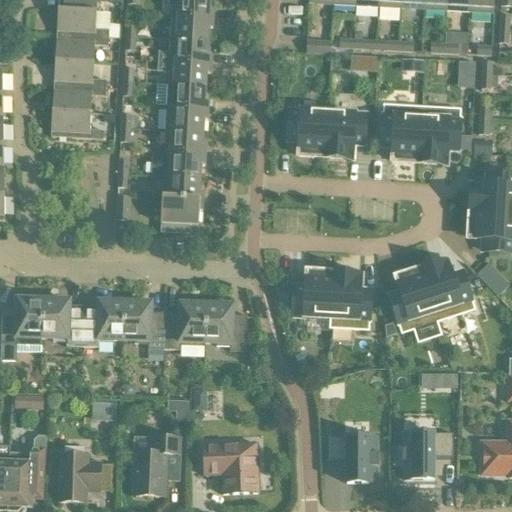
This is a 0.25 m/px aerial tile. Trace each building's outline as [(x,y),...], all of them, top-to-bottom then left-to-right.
[(56,38),(109,41),(109,33),(95,32),(97,2),(64,0),(63,12),(58,12),(56,38)] [(210,0),(173,0),(172,19),(213,21),(214,12),(210,12),(210,0)] [(355,0),(356,8),(378,9),(378,0),(355,0)] [(378,0),(378,9),(401,10),(401,0),(378,0)] [(401,0),(401,10),(424,12),(424,0),(401,0)] [(424,0),(424,12),(447,13),(447,0),(424,0)] [(447,0),(447,13),(469,14),(470,0),(447,0)] [(470,0),(469,14),(493,16),(493,0),(470,0)] [(511,9),(511,0),(501,0),(501,9),(511,9)] [(500,32),(509,32),(510,18),(500,18),(500,32)] [(172,19),(171,42),(208,44),(209,30),(213,31),(213,21),(172,19)] [(126,39),(135,40),(136,26),(127,25),(126,39)] [(509,32),(500,32),(499,46),(508,46),(509,32)] [(109,41),(56,38),(55,63),(93,66),(94,48),(108,49),(109,41)] [(135,40),(126,39),(125,53),(134,53),(135,40)] [(353,51),(353,42),(340,41),(339,51),(353,51)] [(159,54),(158,64),(211,67),(211,57),(208,57),(208,44),(171,42),(170,55),(159,54)] [(367,43),(353,42),(353,51),(367,52),(367,43)] [(307,43),(307,44),(306,56),(330,57),(331,44),(307,43)] [(399,54),(399,44),(385,44),(385,53),(399,54)] [(399,44),(399,54),(413,54),(413,45),(399,44)] [(444,56),(445,47),(431,46),(430,55),(444,56)] [(445,47),(444,56),(458,57),(459,47),(445,47)] [(491,58),(491,49),(477,48),(477,58),(491,58)] [(352,57),(352,71),(379,71),(379,58),(352,57)] [(459,88),(475,88),(476,63),(460,62),(459,88)] [(93,66),(55,63),(54,89),(106,92),(106,83),(93,82),(93,66)] [(211,67),(158,64),(158,74),(169,75),(169,87),(206,89),(206,76),(210,76),(211,67)] [(482,78),(491,78),(492,64),(482,64),(482,78)] [(123,85),(133,85),(133,71),(124,71),(123,85)] [(491,78),(482,78),(481,92),(490,92),(491,78)] [(133,85),(123,85),(123,98),(132,99),(133,85)] [(206,89),(169,87),(167,110),(208,112),(209,103),(205,103),(206,89)] [(54,89),(52,114),(91,116),(92,99),(105,99),(106,92),(54,89)] [(480,101),(480,109),(479,123),(489,124),(490,101),(480,101)] [(384,108),(381,146),(395,146),(394,164),(419,165),(422,110),(384,108)] [(167,110),(166,133),(203,135),(204,122),(207,122),(208,112),(167,110)] [(422,110),(419,165),(444,167),(445,149),(458,150),(460,112),(422,110)] [(301,141),(300,158),(325,160),(328,114),(289,112),(288,140),(301,141)] [(91,116),(52,114),(51,140),(103,143),(103,133),(90,133),(91,116)] [(325,160),(350,161),(351,144),(364,145),(366,116),(328,114),(325,160)] [(121,131),(130,131),(131,117),(122,117),(121,131)] [(489,124),(479,123),(479,137),(488,137),(489,124)] [(130,131),(121,131),(120,145),(129,145),(130,131)] [(166,133),(165,156),(205,158),(206,149),(203,149),(203,135),(166,133)] [(459,138),(458,153),(468,153),(469,138),(459,138)] [(493,144),(474,144),(474,159),(492,159),(493,144)] [(165,156),(165,157),(153,156),(152,178),(163,179),(201,181),(201,168),(205,168),(205,158),(165,156)] [(119,162),(118,176),(127,177),(128,163),(119,162)] [(127,177),(118,176),(117,190),(127,191),(127,177)] [(488,190),(471,189),(470,214),(511,216),(511,178),(489,177),(488,190)] [(163,179),(162,202),(203,204),(203,194),(200,194),(201,181),(163,179)] [(130,200),(117,199),(116,223),(128,224),(130,200)] [(203,204),(162,202),(160,234),(188,236),(188,227),(198,228),(199,213),(202,213),(203,204)] [(511,216),(470,214),(468,239),(485,240),(485,254),(511,255),(511,216)] [(444,264),(421,272),(438,324),(474,313),(463,276),(450,280),(444,264)] [(485,267),(475,276),(484,285),(490,278),(493,275),(485,267)] [(403,296),(390,300),(402,336),(438,324),(421,272),(397,279),(403,296)] [(294,291),(292,319),(330,322),(333,276),(308,274),(307,292),(294,291)] [(330,322),(329,331),(369,333),(371,295),(357,295),(358,277),(333,276),(330,322)] [(2,312),(1,347),(0,364),(16,365),(17,355),(41,356),(42,341),(43,302),(17,302),(17,312),(2,312)] [(43,302),(42,341),(53,341),(53,344),(66,344),(66,349),(82,350),(84,314),(69,313),(69,303),(43,302)] [(84,314),(82,350),(98,350),(99,345),(112,346),(113,343),(123,343),(125,305),(98,304),(98,314),(84,314)] [(151,305),(125,305),(123,343),(134,344),(134,346),(148,347),(148,351),(164,352),(165,316),(151,316),(151,305)] [(165,316),(164,352),(180,352),(180,347),(194,348),(194,345),(205,346),(206,307),(180,306),(180,317),(165,316)] [(232,308),(206,307),(205,346),(216,346),(216,349),(230,349),(229,354),(246,354),(247,319),(232,318),(232,308)] [(392,326),(385,328),(386,338),(395,336),(392,326)] [(422,374),(422,389),(458,390),(459,375),(422,374)] [(136,385),(124,385),(124,396),(135,396),(136,385)] [(15,411),(44,413),(44,399),(15,398),(15,411)] [(117,403),(99,402),(98,417),(116,418),(117,403)] [(166,403),(166,414),(173,414),(173,424),(187,424),(187,404),(166,403)] [(511,423),(508,424),(508,446),(491,446),(491,454),(489,457),(482,457),(481,478),(509,478),(509,476),(511,475),(511,423)] [(404,452),(402,452),(402,464),(404,464),(404,482),(434,482),(434,460),(453,460),(453,436),(404,436),(404,452)] [(33,456),(9,455),(6,511),(19,511),(22,509),(31,510),(31,503),(43,503),(46,439),(39,439),(34,443),(34,450),(33,450),(33,456)] [(150,439),(150,456),(133,455),(131,499),(166,500),(167,482),(179,482),(180,439),(150,439)] [(376,440),(329,440),(329,464),(346,464),(346,486),(377,486),(377,470),(378,470),(378,456),(376,456),(376,440)] [(222,497),(258,495),(256,446),(203,448),(205,478),(222,478),(222,497)] [(6,511),(9,455),(10,448),(0,447),(0,511),(6,511)] [(112,487),(112,467),(100,466),(87,466),(87,459),(60,458),(59,505),(85,506),(86,494),(99,494),(100,486),(112,487)]
